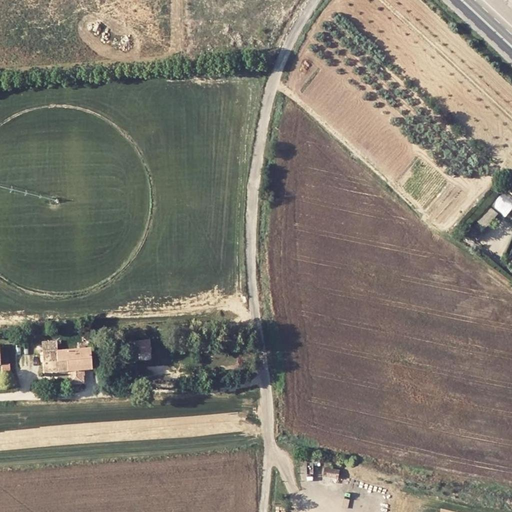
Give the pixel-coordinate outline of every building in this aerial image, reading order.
[(511,198),(501,191),(492,205),(506,215),(511,206),(511,198)] [(11,348),(20,348),(20,342),(25,342),(25,338),(11,339),(11,348)] [(67,360),(58,360),(57,350),(57,340),(41,341),(42,353),(42,359),(44,372),(68,370),(67,360)] [(131,354),(141,353),(141,343),(131,343),(131,354)] [(58,360),(67,360),(68,370),(93,369),(92,348),(57,350),(58,360)]
